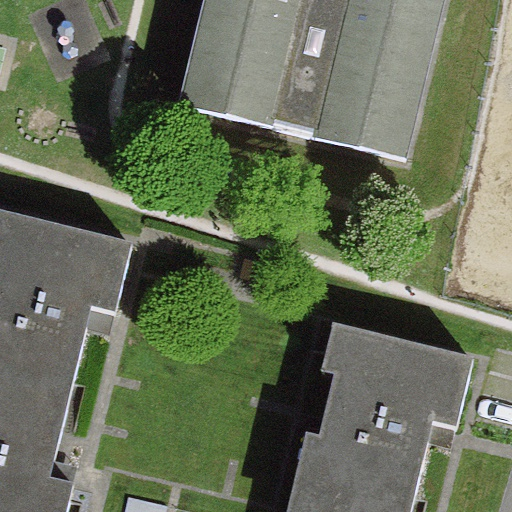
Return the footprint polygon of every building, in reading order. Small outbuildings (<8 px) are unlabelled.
[(207,0),(182,106),(177,105),(176,109),(400,163),(401,159),(397,158),(434,0),(207,0)] [(0,382),(66,398),(86,313),(110,319),(126,249),(0,218),(0,382)] [(290,484),(403,511),(406,511),(428,427),(451,433),(468,364),(327,329),(327,333),(339,336),(302,486),(290,483),(290,484)] [(66,398),(0,382),(0,511),(62,511),(68,489),(46,483),(50,464),(66,398)] [(403,511),(290,484),(289,486),(302,489),(296,511),(403,511)]
